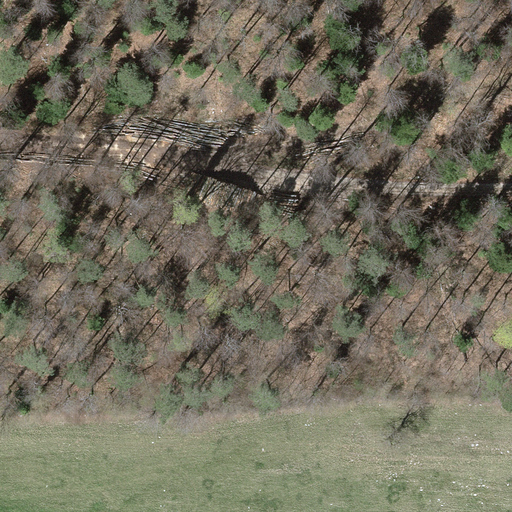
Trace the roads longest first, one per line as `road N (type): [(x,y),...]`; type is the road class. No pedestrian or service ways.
road 1 (track): [(511,182),(269,179),(0,136)]
road 2 (track): [(511,72),(307,127),(220,169)]
